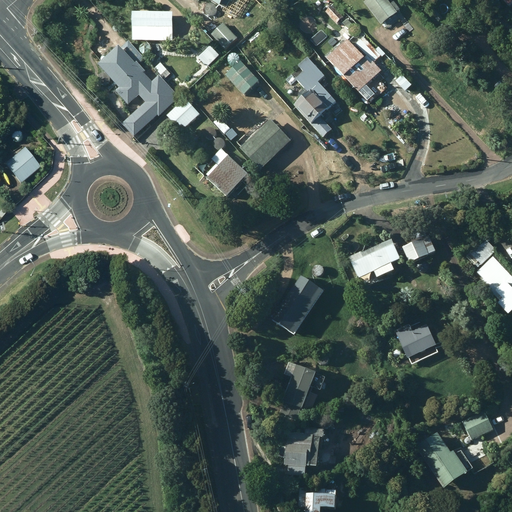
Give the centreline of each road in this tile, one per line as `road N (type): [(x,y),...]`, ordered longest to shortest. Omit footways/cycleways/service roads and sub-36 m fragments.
road 1 (residential): [(194,298),(305,221),(347,202),(511,165)]
road 2 (secondary): [(241,511),(219,382),(194,298)]
road 3 (secondary): [(99,166),(0,35)]
